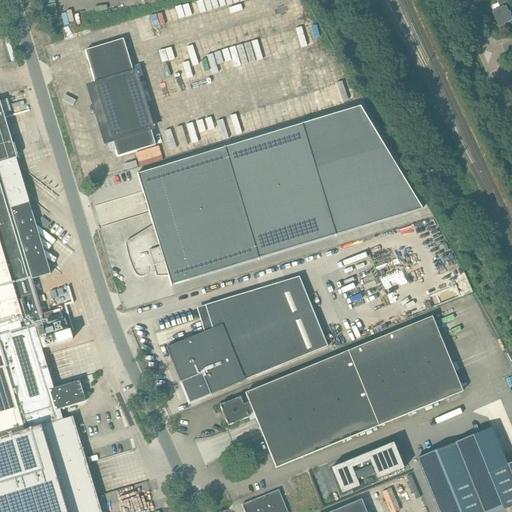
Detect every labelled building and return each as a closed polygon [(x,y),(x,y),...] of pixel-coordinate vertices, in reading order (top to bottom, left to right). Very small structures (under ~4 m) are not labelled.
[(494,13),(493,13),(500,27),(511,21),(511,17),(509,11),(511,9),(511,1),(511,0),(499,0),(497,1),(498,3),(493,5),(492,7),(494,13)] [(123,40),(85,51),(99,98),(94,100),(102,129),(108,128),(117,157),(155,146),(123,40)] [(336,98),(348,94),(342,78),(330,82),(336,98)] [(18,168),(16,159),(16,158),(0,103),(0,511),(101,511),(72,417),(63,420),(60,410),(86,402),(79,381),(54,389),(39,340),(61,333),(62,330),(56,310),(42,315),(32,280),(50,274),(47,263),(52,267),(52,266),(47,262),(35,223),(29,203),(18,168)] [(171,287),(422,209),(360,107),(138,175),(138,174),(137,174),(155,230),(125,243),(126,248),(129,258),(130,263),(133,271),(135,274),(136,276),(138,277),(140,277),(142,278),(145,277),(147,275),(148,274),(149,272),(155,272),(156,277),(168,277),(171,287)] [(159,147),(151,149),(153,155),(160,153),(159,147)] [(42,217),(37,223),(45,229),(49,223),(42,217)] [(436,275),(442,290),(428,296),(432,307),(471,292),(464,272),(459,274),(453,258),(444,262),(447,271),(436,275)] [(167,348),(182,386),(185,385),(192,401),(201,397),(202,398),(327,347),(299,277),(205,306),(212,329),(167,348)] [(276,468),(371,429),(462,392),(432,317),(244,394),(248,403),(243,405),(240,397),(220,406),(228,426),(249,418),(248,415),(253,413),(276,468)] [(491,428),(416,459),(438,511),(497,511),(511,506),(511,462),(506,465),(491,428)] [(393,444),(331,469),(342,495),(403,469),(393,444)] [(388,511),(395,511),(404,508),(395,486),(381,492),(388,511)] [(287,511),(282,499),(279,490),(242,505),(244,511),(287,511)] [(365,511),(361,500),(331,511),(365,511)]
